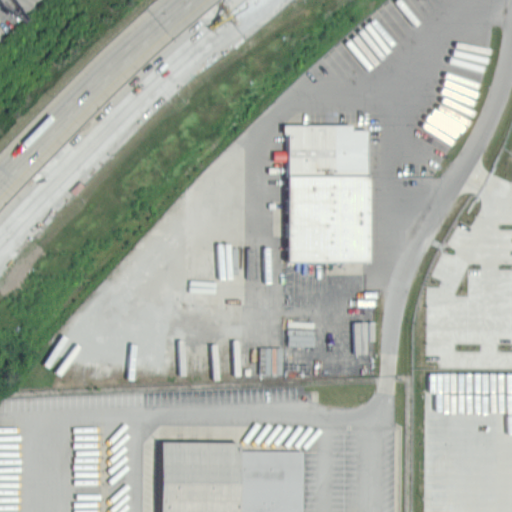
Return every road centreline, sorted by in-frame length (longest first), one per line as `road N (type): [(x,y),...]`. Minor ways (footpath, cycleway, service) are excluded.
road 1 (residential): [(511,37),(494,107),(400,283),(388,376)]
road 2 (motorway): [(0,242),(158,80),(249,0)]
road 3 (motorway): [(185,0),(0,180)]
